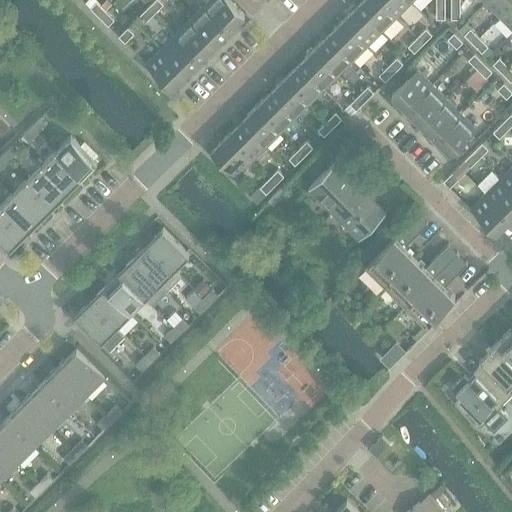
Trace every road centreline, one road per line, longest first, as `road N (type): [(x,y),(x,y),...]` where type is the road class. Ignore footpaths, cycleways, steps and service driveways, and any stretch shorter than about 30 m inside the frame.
road 1 (residential): [(25,297),(284,38)]
road 2 (residential): [(347,447),(511,279)]
road 3 (residential): [(511,277),(353,117)]
